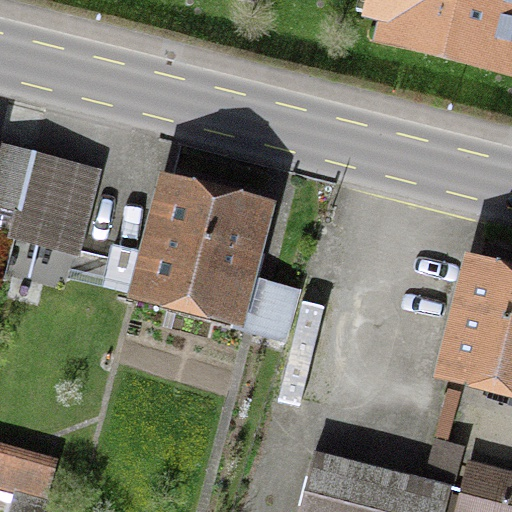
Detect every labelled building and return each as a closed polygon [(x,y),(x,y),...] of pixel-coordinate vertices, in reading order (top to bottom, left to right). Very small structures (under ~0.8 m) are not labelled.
[(511,32),(511,0),(395,0),(382,52),(500,80),(511,32)] [(0,214),(15,219),(30,158),(0,150),(0,214)] [(96,175),(30,158),(15,219),(8,246),(73,263),(96,175)] [(270,204),(166,178),(134,306),(239,331),(270,204)] [(511,402),(511,269),(473,260),(442,385),(511,402)] [(41,511),(54,465),(0,450),(0,505),(25,511),(41,511)] [(449,511),(453,497),(311,461),(298,511),(449,511)] [(511,511),(511,474),(463,461),(453,497),(449,511),(511,511)]
